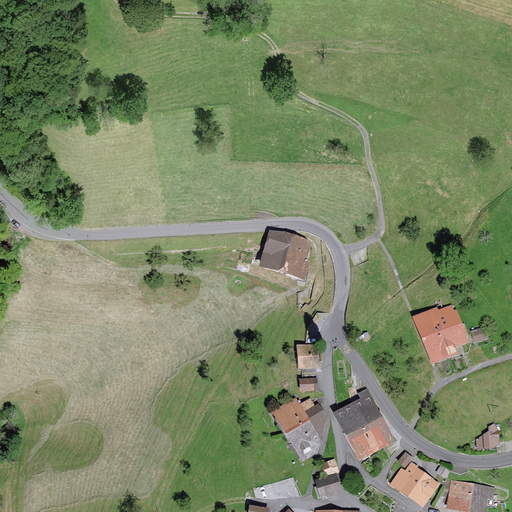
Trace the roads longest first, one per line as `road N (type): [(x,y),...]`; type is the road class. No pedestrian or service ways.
road 1 (residential): [(0,191),(43,228),(75,234),(317,229),(340,256),(335,330)]
road 2 (residential): [(335,330),(408,435),(460,460),(511,457)]
road 3 (track): [(511,357),(440,384),(408,435)]
